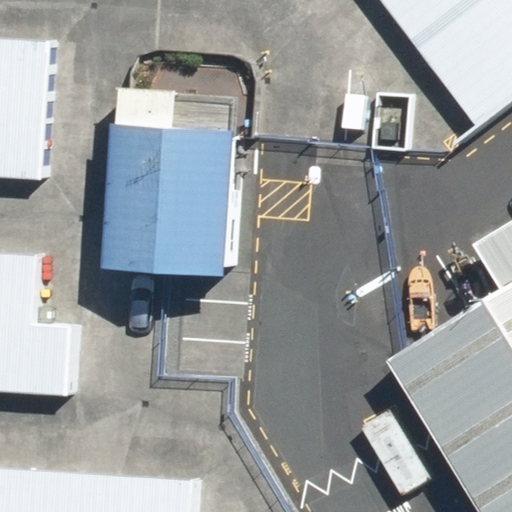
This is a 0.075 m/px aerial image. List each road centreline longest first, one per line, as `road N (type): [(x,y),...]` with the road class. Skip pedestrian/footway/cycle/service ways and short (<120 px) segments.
road 1 (unknown): [(352,511),(328,468),(314,403),(312,243)]
road 2 (unknown): [(269,0),(310,148),(312,243)]
road 3 (unknown): [(312,243),(511,107)]
